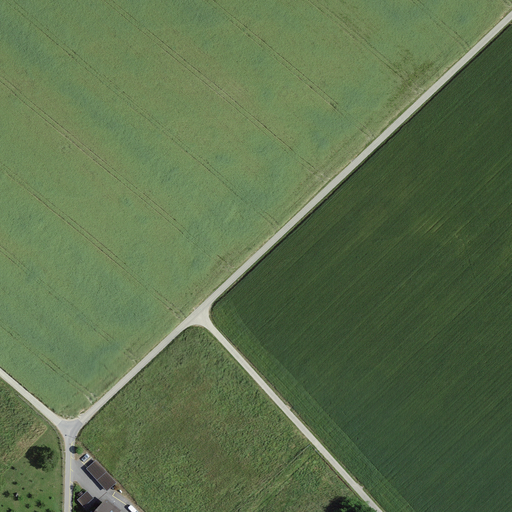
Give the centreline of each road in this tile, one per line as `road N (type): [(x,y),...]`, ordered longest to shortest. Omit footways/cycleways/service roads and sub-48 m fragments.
road 1 (residential): [(511,16),(198,313)]
road 2 (residential): [(198,313),(377,511)]
road 3 (residential): [(198,313),(69,431),(67,511)]
